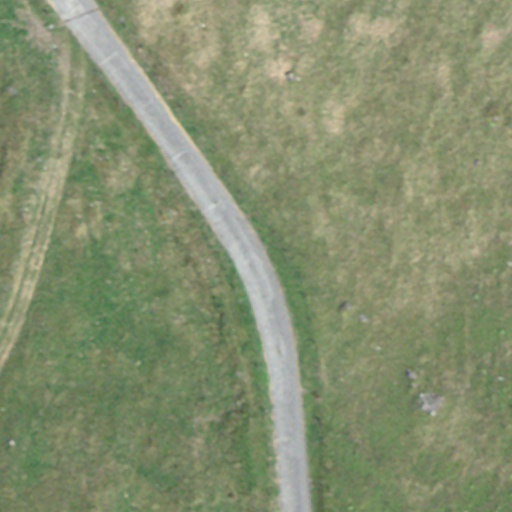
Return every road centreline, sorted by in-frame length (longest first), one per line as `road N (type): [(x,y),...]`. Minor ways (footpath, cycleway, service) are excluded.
road 1 (unclassified): [(293,511),(287,421),(259,281),(184,155),(60,0)]
road 2 (track): [(84,29),(55,214),(0,324)]
